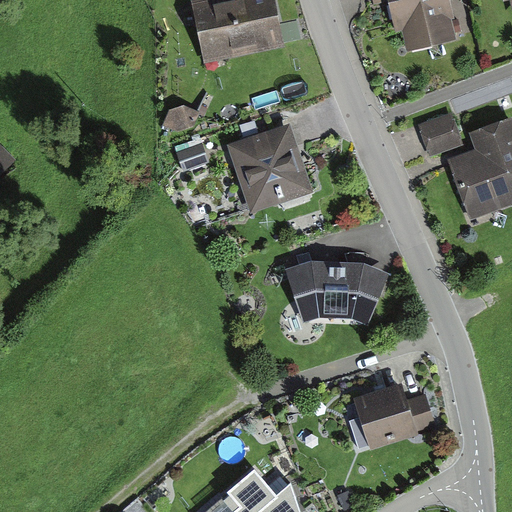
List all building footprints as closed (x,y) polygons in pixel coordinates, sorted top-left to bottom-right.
[(213,0),(198,3),(209,60),(283,44),(274,0),(213,0)] [(378,0),(379,2),(390,0),(392,0),(400,42),(458,32),(453,0),(378,0)] [(200,113),(185,106),(170,111),(165,125),(180,132),(194,127),(200,113)] [(457,114),(424,124),(429,141),(433,156),(466,146),(457,114)] [(470,225),(511,209),(511,122),(470,138),(474,148),(476,154),(448,164),(470,225)] [(294,124),(232,146),(254,210),(316,188),(294,124)] [(0,182),(24,159),(0,134),(0,182)] [(203,142),(177,151),(184,170),(210,161),(203,142)] [(314,262),(294,273),(308,322),(330,316),(355,318),(372,325),(391,275),(370,263),(314,262)] [(404,389),(357,403),(372,451),(441,430),(432,400),(410,407),(404,389)] [(275,497),(255,472),(230,493),(243,508),(238,511),(299,511),(291,483),(275,497)]
